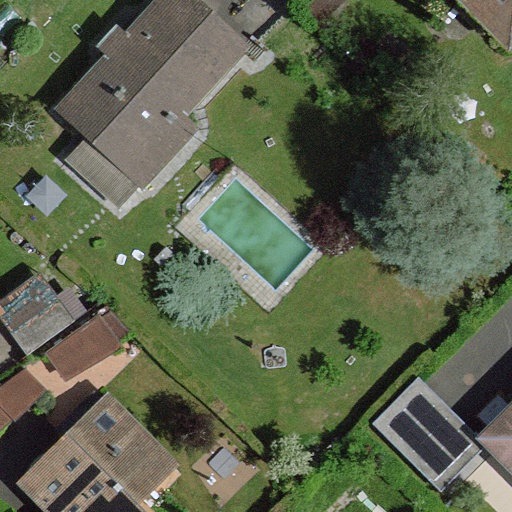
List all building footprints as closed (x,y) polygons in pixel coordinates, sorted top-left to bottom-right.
[(194,0),(169,0),(66,114),(125,166),(176,111),(185,117),(247,46),(194,0)] [(511,0),(464,0),(511,49),(511,48),(511,0)] [(78,325),(60,299),(15,334),(32,358),(78,325)] [(103,316),(51,355),(68,381),(124,346),(103,316)] [(42,393),(24,374),(0,392),(0,404),(15,420),(34,401),(42,393)] [(442,494),(486,446),(419,380),(375,426),(442,494)] [(65,432),(73,439),(106,408),(97,398),(65,432)] [(53,458),(29,485),(52,508),(55,511),(129,511),(175,467),(111,403),(106,408),(73,439),(67,445),(77,454),(63,468),(53,458)] [(0,433),(15,420),(0,404),(0,433)] [(511,423),(498,437),(511,451),(511,423)]
